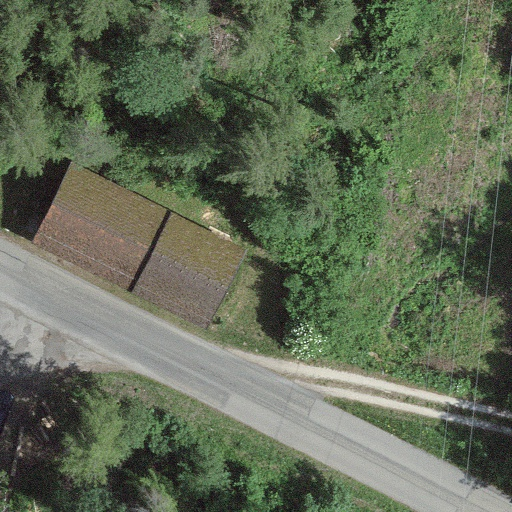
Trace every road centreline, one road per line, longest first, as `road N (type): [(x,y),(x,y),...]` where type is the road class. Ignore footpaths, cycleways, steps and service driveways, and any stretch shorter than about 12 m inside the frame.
road 1 (tertiary): [(0,276),(461,511)]
road 2 (track): [(231,392),(358,392),(511,428)]
